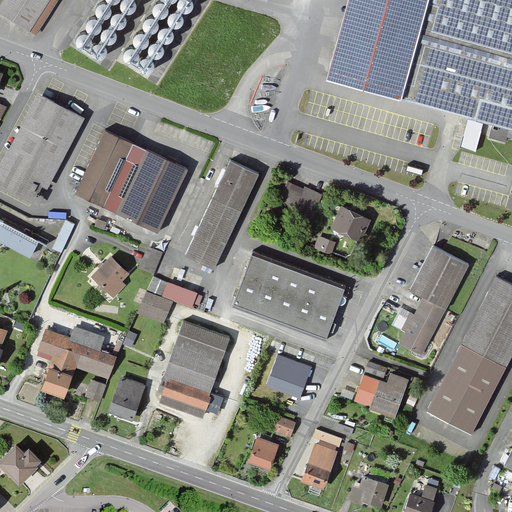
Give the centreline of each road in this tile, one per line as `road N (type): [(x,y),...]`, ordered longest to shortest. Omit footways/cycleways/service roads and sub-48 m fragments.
road 1 (residential): [(42,62),(423,203)]
road 2 (residential): [(268,503),(423,203)]
road 3 (unknown): [(436,160),(442,110),(292,70)]
road 4 (secondary): [(96,441),(268,503)]
road 5 (unknown): [(243,0),(289,21),(249,79),(229,130)]
